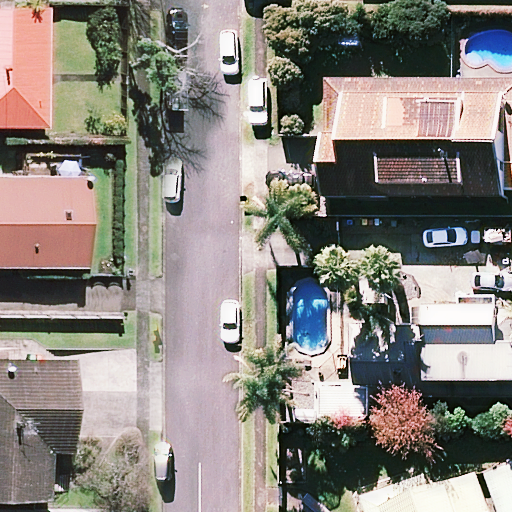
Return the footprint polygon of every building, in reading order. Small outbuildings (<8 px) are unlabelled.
[(38,11),(0,11),(0,128),(36,129),(38,11)] [(383,192),(472,194),(472,205),(509,206),(509,195),(511,195),(511,87),(328,83),(326,202),(383,203),(383,192)] [(0,267),(77,268),(77,155),(21,155),(21,178),(0,177),(0,267)] [(435,404),(435,390),(511,390),(511,333),(501,333),(501,317),(501,304),(463,303),(463,316),(426,316),(426,332),(400,332),(399,349),(357,348),(356,388),(356,395),(412,396),(412,404),(435,404)] [(0,358),(0,499),(37,499),(37,450),(56,450),(56,358),(0,358)] [(511,511),(511,471),(488,480),(497,511),(511,511)] [(489,511),(479,479),(435,492),(431,482),(365,501),(368,511),(489,511)]
